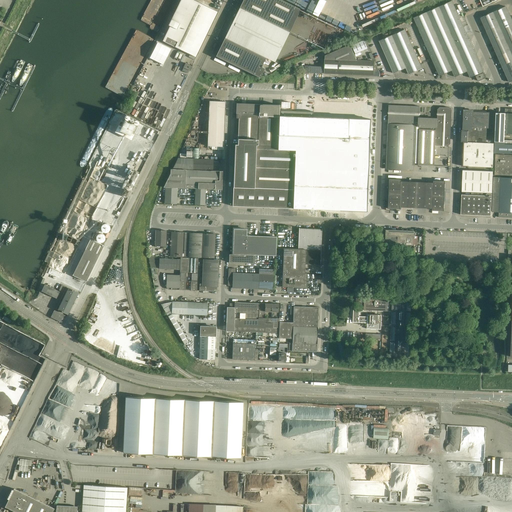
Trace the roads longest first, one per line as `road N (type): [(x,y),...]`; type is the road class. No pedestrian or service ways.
road 1 (unclassified): [(61,337),(123,372),(167,384),(511,398)]
road 2 (unclassified): [(61,337),(226,0)]
road 3 (unclassified): [(222,296),(220,364),(321,364),(324,300)]
road 4 (unknown): [(356,459),(436,459),(445,474),(439,495),(356,491)]
road 5 (unknown): [(217,463),(218,498),(274,504),(356,491)]
road 6 (unclassified): [(225,214),(156,209),(152,225),(224,229)]
road 7 (unclassified): [(388,81),(372,40),(409,23),(434,84)]
road 8 (unknown): [(70,457),(217,463)]
road 9 (unknown): [(217,463),(356,459)]
road 10 (unknown): [(303,219),(307,94)]
road 11 (unclassified): [(225,214),(230,92)]
road 12 (unclassified): [(511,7),(469,19),(498,87)]
